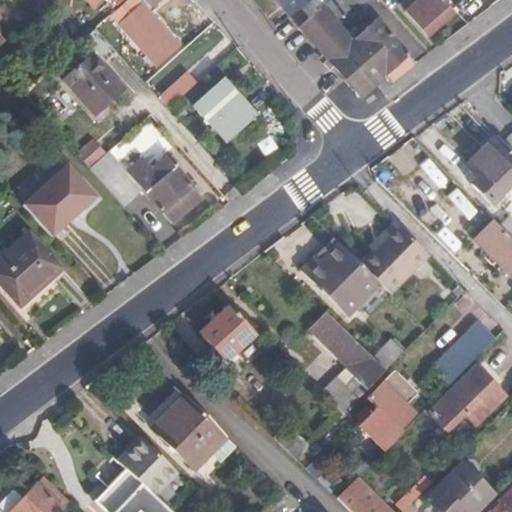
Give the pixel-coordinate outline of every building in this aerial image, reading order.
[(179,45),(139,0),(125,0),(111,13),(109,14),(156,64),(179,45)] [(274,0),(287,15),(303,0),(274,0)] [(384,73),(353,37),(347,41),(333,26),(351,9),(343,0),(323,0),(319,4),(315,0),(306,0),(290,16),(360,95),(384,73)] [(371,6),(377,0),(343,0),(351,9),(361,1),(365,5),(368,3),(371,6)] [(427,35),(452,12),(440,0),(421,0),(429,8),(414,22),(427,35)] [(389,79),(414,62),(373,18),(353,37),(384,73),(389,79)] [(96,115),(125,90),(93,54),(64,79),(96,115)] [(158,96),(168,107),(192,85),(182,75),(158,96)] [(224,140),(253,114),(222,78),(192,104),(224,140)] [(511,183),(511,153),(495,135),(465,165),(477,178),(471,184),(491,204),(511,183)] [(134,180),(108,150),(89,167),(122,205),(142,189),(170,221),(200,195),(164,153),(134,180)] [(417,165),(439,189),(448,180),(427,156),(417,165)] [(22,203),(51,235),(95,195),(67,163),(22,203)] [(457,187),(447,194),(465,220),(475,213),(457,187)] [(511,238),(492,218),(473,237),(511,276),(511,238)] [(402,228),(397,224),(374,247),(378,251),(402,228)] [(60,266),(59,266),(26,228),(0,251),(0,284),(17,304),(60,266)] [(378,251),(374,247),(358,263),(377,283),(388,294),(429,254),(402,228),(378,251)] [(337,242),(330,235),(314,251),(321,257),(337,242)] [(321,257),(314,251),(298,267),(345,315),(377,283),(358,263),(337,242),(321,257)] [(457,295),(463,289),(458,283),(452,290),(457,295)] [(511,283),(496,298),(504,307),(511,298),(511,283)] [(225,358),(250,332),(225,306),(199,331),(225,358)] [(372,360),(325,312),(306,331),(343,369),(319,393),(340,415),(383,371),(372,360)] [(480,351),(494,337),(476,320),(448,349),(463,364),(478,349),(480,351)] [(390,341),(372,360),(383,371),(402,352),(390,341)] [(463,364),(448,349),(431,367),(446,381),(463,364)] [(475,422),(503,394),(474,364),(445,393),(475,422)] [(383,450),(400,432),(397,430),(414,414),(404,404),(391,391),(380,381),(365,397),(374,407),(356,424),(383,450)] [(397,385),(391,391),(404,404),(410,397),(397,385)] [(245,456),(203,416),(173,448),(214,487),(245,456)] [(175,471),(139,436),(115,460),(123,467),(151,494),(175,471)] [(461,463),(440,483),(425,499),(438,511),(467,511),(468,511),(476,511),(491,497),(493,495),(480,482),(481,475),(473,475),(461,463)] [(169,511),(151,494),(123,467),(91,499),(105,511),(131,511),(134,510),(136,511),(169,511)] [(56,511),(68,499),(42,474),(21,495),(11,486),(0,497),(0,511),(56,511)] [(387,511),(355,478),(334,499),(347,511),(387,511)] [(511,511),(511,485),(502,495),(505,499),(491,511),(511,511)] [(414,511),(418,508),(410,500),(398,511),(414,511)]
